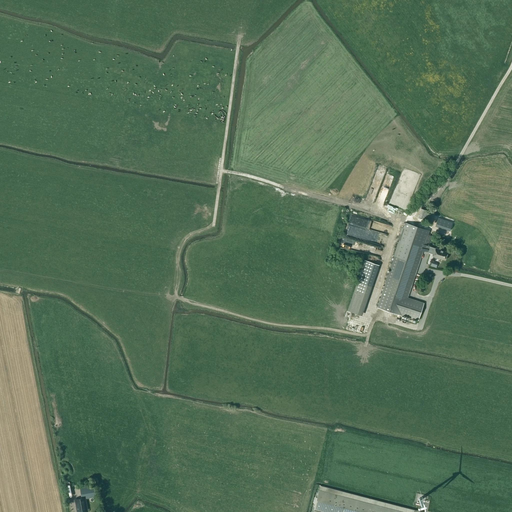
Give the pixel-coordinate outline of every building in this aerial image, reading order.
[(421,209),(418,218),(426,221),(429,211),(421,209)] [(401,227),(397,239),(399,239),(393,256),(394,256),(377,307),(401,315),(418,320),(424,303),(407,298),(419,263),(423,251),(434,254),(432,257),(439,259),(439,258),(445,260),(448,252),(435,248),(425,245),(429,231),(405,222),(403,228),(401,227)] [(339,245),(349,247),(351,238),(341,236),(339,245)] [(372,286),(379,265),(367,261),(360,283),(357,282),(348,311),(359,315),(369,286),(372,286)] [(421,511),(422,511),(416,510),(320,485),(319,490),(312,511),(421,511)] [(87,511),(85,500),(75,502),(77,511),(87,511)]
